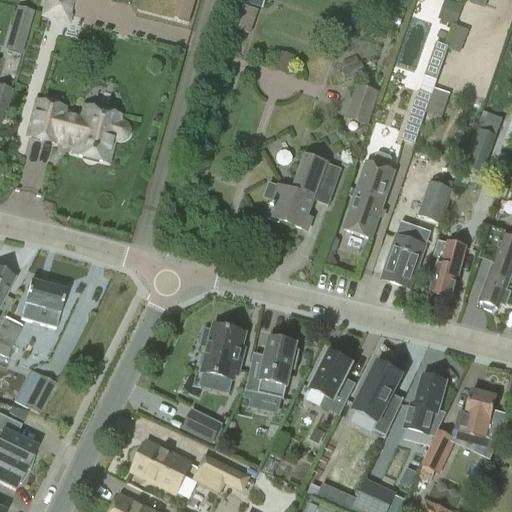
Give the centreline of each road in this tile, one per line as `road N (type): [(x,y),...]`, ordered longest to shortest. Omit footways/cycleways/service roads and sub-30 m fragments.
road 1 (unclassified): [(511,356),(206,279),(165,284)]
road 2 (track): [(134,261),(209,0)]
road 3 (residential): [(57,511),(165,284)]
road 4 (unclassified): [(165,284),(134,261),(0,225)]
